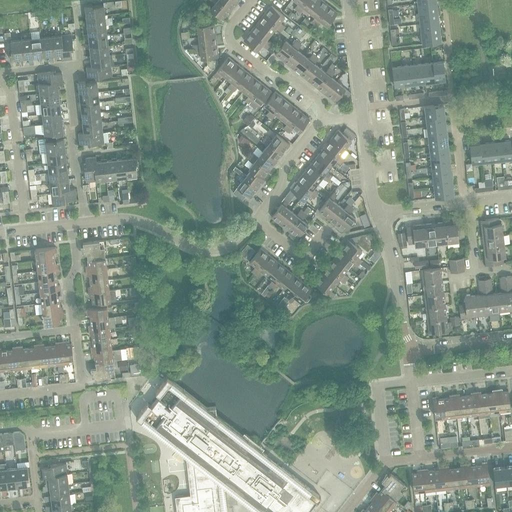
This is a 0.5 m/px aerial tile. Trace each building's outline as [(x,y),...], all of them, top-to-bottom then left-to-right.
[(231,11),(216,0),(210,0),(215,3),(210,9),(224,20),(231,11)] [(216,0),(231,11),(238,3),(234,0),(216,0)] [(251,12),(260,4),(256,0),(253,0),(247,7),(251,12)] [(295,7),(298,10),(305,0),(295,0),(299,2),(295,7)] [(305,7),(310,11),(319,0),(305,0),(298,10),(301,12),(305,7)] [(329,5),(323,0),(319,0),(310,11),(316,16),(312,21),(315,23),(329,5)] [(418,3),(419,13),(439,11),(439,8),(437,8),(436,1),(418,3)] [(85,5),(86,15),(93,14),(93,17),(105,15),(103,5),(92,6),(92,4),(85,5)] [(264,14),(283,29),(285,26),(280,22),(285,16),(271,5),(264,14)] [(338,12),(329,5),(315,23),(317,26),(322,20),(328,25),(338,12)] [(420,23),(439,21),(438,15),(440,14),(439,11),(419,13),(420,23)] [(86,15),(87,25),(94,24),(94,27),(106,25),(105,15),(93,17),(93,14),(86,15)] [(258,23),(271,33),(275,28),(281,32),(283,29),(264,14),(258,23)] [(420,23),(421,33),(442,31),(441,28),(440,29),(439,21),(420,23)] [(266,39),(271,33),(258,23),(251,31),(269,46),(272,43),(266,39)] [(95,37),(107,35),(106,25),(94,27),(94,24),(87,25),(88,35),(95,34),(95,37)] [(198,30),(198,37),(215,35),(214,24),(191,26),(191,30),(198,30)] [(267,49),(269,46),(251,31),(244,40),(257,50),(262,45),(267,49)] [(442,35),(442,31),(421,33),(422,44),(441,42),(440,35),(442,35)] [(88,35),(89,45),(96,45),(97,47),(108,45),(107,35),(95,37),(95,34),(88,35)] [(71,35),(63,36),(64,47),(62,47),(63,54),(61,55),(61,60),(72,59),(71,53),(73,53),(71,35)] [(193,45),(193,48),(217,46),(215,35),(198,37),(199,44),(193,45)] [(53,55),(61,55),(63,54),(62,47),(64,47),(63,36),(51,37),(52,49),(50,49),(51,56),(49,56),(50,63),(54,63),(53,55)] [(41,57),(38,57),(39,64),(44,64),(43,57),(49,56),(51,56),(50,49),(52,49),(51,37),(41,38),(42,50),(40,50),(41,57)] [(33,58),(38,57),(41,57),(40,50),(42,50),(41,38),(31,39),(32,51),(30,51),(31,58),(28,58),(29,65),(34,65),(33,58)] [(32,51),(31,39),(21,41),(22,52),(20,52),(20,59),(18,59),(19,67),(24,66),(23,59),(28,58),(31,58),(30,51),(32,51)] [(275,54),(284,61),(299,42),(296,40),(292,45),(286,41),(275,54)] [(22,52),(21,41),(10,42),(11,53),(9,53),(10,60),(18,59),(20,59),(20,52),(22,52)] [(284,61),(292,68),(303,54),(297,50),(302,45),(299,42),(284,61)] [(89,45),(90,56),(97,55),(98,57),(109,55),(108,45),(97,47),(96,45),(89,45)] [(217,46),(193,48),(193,52),(200,51),(201,59),(207,58),(207,65),(213,69),(218,63),(217,57),(218,57),(217,46)] [(292,68),(301,74),(316,56),(313,54),(308,59),(303,54),(292,68)] [(110,66),(109,55),(98,57),(97,55),(90,56),(92,65),(92,66),(99,65),(99,67),(110,66)] [(221,73),(227,77),(237,64),(228,56),(214,75),(217,78),(221,73)] [(301,74),(309,81),(320,68),(314,63),(319,58),(316,56),(301,74)] [(443,61),(432,63),(435,81),(445,80),(443,61)] [(428,82),(435,81),(432,63),(422,64),(425,84),(428,84),(428,82)] [(228,87),(231,89),(246,70),(237,64),(227,77),(232,81),(228,87)] [(421,85),(425,84),(422,64),(412,65),(414,84),(421,83),(421,85)] [(92,66),(92,65),(86,66),(88,77),(94,76),(94,78),(111,76),(110,66),(99,67),(99,65),(92,66)] [(408,84),(414,84),(412,65),(402,66),(405,86),(408,86),(408,84)] [(401,87),(405,86),(402,66),(392,67),(394,86),(401,85),(401,87)] [(309,81),(318,88),(332,69),(329,67),(325,72),(320,68),(309,81)] [(318,88),(326,95),(337,81),(331,77),(335,72),(332,69),(318,88)] [(238,86),(243,90),(254,77),(246,70),(231,89),(234,91),(238,86)] [(38,73),(39,84),(50,82),(51,84),(57,84),(63,83),(62,72),(55,73),(55,71),(38,73)] [(245,100),(248,102),(262,84),(254,77),(243,90),(249,95),(245,100)] [(78,82),(79,92),(86,91),(86,93),(98,92),(97,82),(86,83),(85,81),(78,82)] [(351,92),(337,81),(326,95),(335,102),(338,98),(344,102),(351,92)] [(58,89),(57,84),(51,84),(50,82),(39,84),(40,94),(51,92),(52,95),(58,94),(59,94),(60,94),(60,89),(58,89)] [(271,91),(262,84),(248,102),(257,109),(271,91)] [(79,92),(80,102),(87,101),(88,103),(99,102),(98,92),(86,93),(86,91),(79,92)] [(267,114),(269,117),(284,98),(275,91),(264,104),(271,109),(267,114)] [(59,99),(59,94),(58,94),(52,95),(51,92),(40,94),(41,104),(53,102),(53,105),(60,104),(62,104),(61,99),(59,99)] [(276,114),(282,118),(292,105),(284,98),(269,117),(272,119),(276,114)] [(87,101),(80,102),(81,112),(88,112),(89,114),(100,112),(99,102),(88,103),(87,101)] [(60,109),(60,104),(53,105),(53,102),(41,104),(42,114),(54,113),(54,115),(61,114),(63,114),(62,109),(60,109)] [(426,116),(445,114),(444,104),(425,106),(426,116)] [(22,116),(31,115),(30,105),(26,105),(21,106),(22,116)] [(283,128),(286,130),(301,112),(292,105),(282,118),(287,123),(283,128)] [(90,124),(101,122),(100,112),(89,114),(88,112),(81,112),(83,122),(90,122),(90,124)] [(310,119),(301,112),(286,130),(289,132),(293,127),(299,132),(310,119)] [(61,119),(61,114),(54,115),(54,113),(42,114),(43,124),(55,123),(55,125),(62,124),(62,125),(64,124),(63,119),(61,119)] [(248,114),(242,121),(248,125),(253,119),(248,114)] [(426,116),(427,126),(446,124),(445,114),(426,116)] [(83,122),(84,132),(91,132),(91,134),(102,132),(101,122),(90,124),(90,122),(83,122)] [(63,130),(62,125),(62,124),(55,125),(55,123),(43,124),(45,134),(56,133),(56,135),(65,134),(64,129),(63,130)] [(428,137),(447,134),(446,124),(427,126),(428,137)] [(29,126),(23,126),(24,135),(35,133),(34,125),(29,126)] [(338,129),(331,138),(345,149),(356,135),(346,127),(342,133),(338,129)] [(84,132),(78,133),(80,143),(86,143),(86,145),(104,143),(109,142),(108,132),(102,132),(91,134),(91,132),(84,132)] [(267,136),(264,138),(283,153),(290,144),(277,134),(272,140),(267,136)] [(428,137),(430,147),(448,144),(447,134),(428,137)] [(242,135),(238,139),(243,143),(247,138),(242,135)] [(45,139),(38,139),(40,153),(47,153),(58,152),(58,149),(65,149),(65,148),(64,143),(66,143),(65,138),(63,139),(57,139),(57,141),(46,143),(45,139)] [(267,146),(263,151),(276,162),(283,153),(264,138),(262,141),(267,146)] [(340,155),(345,149),(331,138),(324,147),(343,162),(345,159),(340,155)] [(511,152),(511,140),(500,141),(502,160),(511,158),(511,152)] [(492,161),(502,160),(500,141),(490,142),(492,161)] [(482,162),(492,161),(490,142),(480,143),(482,162)] [(471,163),(482,162),(480,143),(469,144),(471,163)] [(449,155),(448,144),(430,147),(431,157),(449,155)] [(318,155),(331,166),(336,160),(341,165),(343,162),(324,147),(318,155)] [(66,159),(65,153),(67,153),(66,148),(65,148),(65,149),(58,149),(58,152),(47,153),(48,163),(59,162),(59,160),(66,159)] [(253,152),(251,155),(269,170),(276,162),(263,151),(258,157),(253,152)] [(138,170),(138,164),(137,155),(132,156),(132,158),(127,158),(127,165),(125,165),(126,177),(137,176),(136,170),(138,170)] [(263,179),(263,178),(269,170),(251,155),(249,158),(254,162),(249,168),(251,170),(251,169),(263,179)] [(327,171),(331,166),(318,155),(311,164),(330,178),(332,176),(327,171)] [(431,157),(432,167),(451,165),(449,155),(431,157)] [(97,168),(96,162),(96,156),(85,157),(85,164),(84,164),(85,181),(96,180),(95,169),(97,168)] [(116,178),(126,177),(125,165),(127,165),(127,158),(127,156),(122,157),(122,159),(117,159),(116,159),(117,166),(115,167),(116,178)] [(48,163),(43,163),(43,170),(48,170),(49,173),(60,172),(60,169),(67,169),(67,168),(66,163),(68,163),(67,158),(66,159),(59,160),(59,162),(48,163)] [(106,179),(116,178),(115,167),(117,166),(116,159),(117,159),(117,158),(111,158),(112,160),(107,160),(106,160),(107,167),(105,168),(106,179)] [(106,160),(107,160),(107,159),(101,159),(101,161),(96,162),(97,168),(95,169),(96,180),(106,179),(105,168),(107,167),(106,160)] [(327,181),(330,178),(311,164),(304,172),(318,183),(322,177),(327,181)] [(433,177),(452,175),(451,165),(432,167),(433,177)] [(68,168),(67,168),(67,169),(60,169),(60,172),(49,173),(50,183),(61,182),(61,180),(68,179),(67,173),(69,173),(68,168)] [(265,180),(263,178),(263,179),(251,169),(251,170),(247,175),(242,171),(239,174),(258,189),(265,180)] [(313,188),(318,183),(304,172),(298,181),(316,195),(318,192),(313,188)] [(251,197),(258,189),(239,174),(237,177),(242,181),(233,192),(243,200),(247,194),(251,197)] [(433,177),(434,187),(453,185),(452,175),(433,177)] [(70,178),(68,179),(61,180),(61,182),(50,183),(51,193),(62,192),(62,190),(69,189),(68,184),(70,183),(70,178)] [(314,198),(316,195),(298,181),(291,189),(304,200),(309,194),(314,198)] [(454,195),(453,185),(434,187),(435,197),(454,195)] [(74,188),(69,189),(62,190),(62,192),(51,193),(52,204),(70,202),(70,199),(76,199),(74,188)] [(319,211),(327,218),(338,205),(333,200),(337,195),(334,192),(319,211)] [(350,197),(346,202),(348,204),(351,206),(355,201),(350,197)] [(271,217),(280,224),(291,210),(285,206),(290,201),(286,198),(271,217)] [(327,218),(336,225),(351,206),(348,204),(344,209),(338,205),(327,218)] [(354,209),(351,206),(336,225),(345,232),(356,218),(350,214),(354,209)] [(280,224),(289,230),(304,212),(301,210),(296,215),(291,210),(280,224)] [(304,212),(289,230),(297,237),(308,224),(302,219),(306,214),(304,212)] [(482,237),(503,234),(502,223),(499,224),(498,218),(485,219),(485,225),(481,226),(482,237)] [(456,221),(445,222),(447,242),(458,241),(458,238),(464,238),(463,225),(457,225),(456,221)] [(437,244),(447,242),(445,222),(434,223),(437,244)] [(426,245),(437,244),(434,223),(424,224),(426,245)] [(426,245),(424,224),(413,226),(413,230),(407,231),(408,244),(415,243),(415,246),(426,245)] [(404,232),(397,233),(398,241),(406,240),(404,232)] [(482,237),(483,248),(504,245),(503,234),(482,237)] [(86,252),(87,259),(105,256),(103,240),(82,243),(83,252),(86,252)] [(348,240),(341,249),(360,264),(362,261),(357,257),(362,251),(354,244),(348,240)] [(505,256),(504,245),(483,248),(485,258),(489,258),(490,264),(503,263),(502,257),(505,256)] [(35,249),(36,260),(54,258),(54,252),(56,252),(55,247),(35,249)] [(252,271),(255,273),(269,255),(260,247),(257,251),(252,247),(244,257),(256,266),(252,271)] [(357,266),(360,264),(341,249),(334,257),(348,268),(352,262),(357,266)] [(262,270),(267,275),(278,261),(269,255),(255,273),(258,275),(262,270)] [(85,266),(86,271),(107,269),(105,256),(87,259),(88,265),(85,266)] [(343,273),(348,268),(334,257),(328,266),(346,280),(349,278),(343,273)] [(36,260),(38,271),(58,269),(57,263),(55,264),(54,258),(36,260)] [(278,261),(267,275),(273,279),(269,284),(272,287),(286,268),(278,261)] [(321,274),(334,285),(339,279),(344,283),(346,280),(328,266),(321,274)] [(423,282),(442,280),(441,267),(421,269),(423,282)] [(278,284),(284,288),(295,275),(286,268),(272,287),(274,289),(278,284)] [(39,282),(57,280),(56,274),(59,273),(58,269),(38,271),(39,282)] [(108,279),(107,269),(86,271),(86,276),(89,276),(90,281),(108,279)] [(334,285),(321,274),(314,283),(333,298),(335,294),(330,290),(334,285)] [(285,298),(288,300),(303,282),(295,275),(284,288),(289,293),(285,298)] [(499,310),(509,309),(506,276),(500,277),(501,292),(497,292),(499,310)] [(488,312),(499,310),(497,292),(492,293),(490,278),(484,279),(488,312)] [(89,292),(109,290),(108,279),(90,281),(91,287),(88,287),(89,292)] [(478,313),(488,312),(484,279),(478,279),(480,294),(475,295),(477,313),(478,315),(478,313)] [(39,282),(40,292),(60,290),(60,285),(57,285),(57,280),(39,282)] [(424,294),(444,292),(442,280),(423,282),(424,294)] [(303,282),(288,300),(291,302),(295,297),(301,302),(303,300),(305,301),(307,301),(310,297),(310,295),(308,294),(312,289),(303,282)] [(269,284),(261,293),(264,295),(268,291),(272,287),(269,284)] [(115,289),(109,290),(89,292),(89,297),(92,297),(92,303),(116,300),(115,289)] [(41,303),(59,301),(59,295),(61,295),(60,290),(40,292),(41,303)] [(424,294),(426,307),(445,305),(444,292),(424,294)] [(461,317),(478,315),(477,313),(475,295),(465,296),(465,304),(459,304),(461,317)] [(282,308),(288,300),(285,298),(284,297),(278,304),(282,308)] [(41,303),(43,314),(63,312),(62,306),(60,306),(59,301),(41,303)] [(427,320),(446,318),(445,305),(426,307),(427,320)] [(90,313),(91,319),(108,317),(107,306),(87,308),(88,314),(90,313)] [(63,316),(63,312),(43,314),(44,325),(62,323),(61,317),(63,316)] [(89,330),(110,328),(116,327),(115,316),(108,317),(91,319),(91,325),(89,325),(89,330)] [(446,318),(427,320),(429,332),(452,330),(451,326),(455,325),(459,325),(458,316),(454,317),(450,317),(450,322),(447,322),(446,318)] [(93,341),(111,338),(110,328),(89,330),(90,335),(92,335),(93,341)] [(91,346),(92,352),(112,349),(111,338),(93,341),(94,346),(91,346)] [(65,341),(60,342),(63,362),(74,361),(72,343),(66,343),(65,341)] [(63,362),(60,342),(56,342),(56,345),(50,345),(52,363),(63,362)] [(39,344),(41,364),(52,363),(50,345),(44,346),(44,343),(39,344)] [(31,366),(41,364),(39,344),(34,345),(34,347),(29,348),(31,366)] [(20,367),(31,366),(29,348),(23,348),(23,346),(17,347),(20,367)] [(9,368),(20,367),(17,347),(13,347),(13,349),(7,350),(9,368)] [(0,369),(9,368),(7,350),(2,351),(1,348),(0,348),(0,369)] [(112,349),(92,352),(92,357),(95,356),(96,362),(113,360),(122,359),(120,348),(112,349)] [(93,370),(94,371),(95,380),(115,377),(113,360),(96,362),(96,370),(93,370)] [(127,360),(119,361),(120,370),(128,369),(127,360)] [(146,362),(130,364),(131,371),(131,376),(147,374),(146,362)] [(216,415),(215,407),(207,408),(167,377),(155,392),(159,395),(151,405),(147,403),(136,418),(186,457),(190,494),(175,496),(176,511),(221,511),(219,482),(257,511),(308,511),(321,497),(262,451),(264,448),(245,433),(243,436),(217,416),(216,415)] [(502,389),(497,390),(499,410),(510,409),(508,391),(502,392),(502,389)] [(492,393),(486,394),(488,411),(499,410),(497,390),(492,391),(492,393)] [(471,395),(465,396),(467,414),(478,413),(475,392),(470,393),(471,395)] [(480,392),(475,392),(478,413),(478,418),(489,416),(488,411),(486,394),(481,394),(480,392)] [(459,394),(454,395),(456,415),(467,414),(465,396),(459,397),(459,394)] [(449,398),(443,398),(445,416),(456,415),(454,395),(449,396),(449,398)] [(435,418),(445,416),(443,398),(438,399),(437,397),(432,397),(435,418)] [(22,431),(13,432),(14,444),(15,450),(25,448),(24,433),(22,431)] [(5,450),(10,450),(10,444),(14,444),(13,432),(3,433),(5,450)] [(482,465),(476,466),(478,483),(490,482),(487,462),(482,463),(482,465)] [(43,468),(44,478),(45,478),(49,478),(49,477),(56,477),(56,474),(67,473),(66,463),(51,465),(51,467),(43,468)] [(461,467),(455,468),(457,486),(468,485),(465,464),(460,465),(461,467)] [(470,464),(465,464),(468,485),(478,483),(476,466),(471,466),(470,464)] [(449,466),(444,467),(446,487),(457,486),(455,468),(449,469),(449,466)] [(27,467),(17,468),(18,479),(16,479),(17,486),(17,488),(22,488),(22,486),(27,485),(27,478),(29,478),(27,467)] [(439,470),(434,471),(436,488),(446,487),(444,467),(439,468),(439,470)] [(495,485),(506,484),(504,467),(493,468),(495,485)] [(11,487),(17,486),(16,479),(18,479),(17,468),(7,469),(8,480),(6,481),(7,487),(6,487),(7,489),(12,489),(11,487)] [(70,468),(69,478),(84,478),(84,469),(70,468)] [(1,488),(6,487),(7,487),(6,481),(8,480),(7,469),(0,469),(0,490),(1,490),(1,488)] [(414,491),(425,490),(422,469),(417,470),(418,472),(412,473),(414,491)] [(428,469),(422,469),(425,490),(436,488),(434,471),(428,471),(428,469)] [(46,486),(43,486),(43,491),(50,490),(50,488),(57,487),(56,485),(68,483),(67,473),(56,474),(56,477),(49,477),(49,478),(45,478),(46,486)] [(387,483),(386,484),(400,495),(407,486),(391,473),(385,481),(387,483)] [(44,497),(45,501),(51,500),(51,498),(58,497),(57,495),(70,493),(68,483),(56,485),(57,487),(50,488),(50,490),(51,490),(51,496),(44,497)] [(386,484),(380,492),(394,503),(400,495),(386,484)] [(377,492),(372,498),(388,511),(394,503),(380,492),(378,493),(377,492)] [(45,507),(46,511),(52,510),(52,508),(59,507),(59,505),(71,504),(70,493),(57,495),(58,497),(51,498),(51,500),(45,501),(52,500),(52,506),(45,507)] [(372,501),(367,507),(372,511),(386,511),(388,511),(372,498),(370,500),(372,501)]
